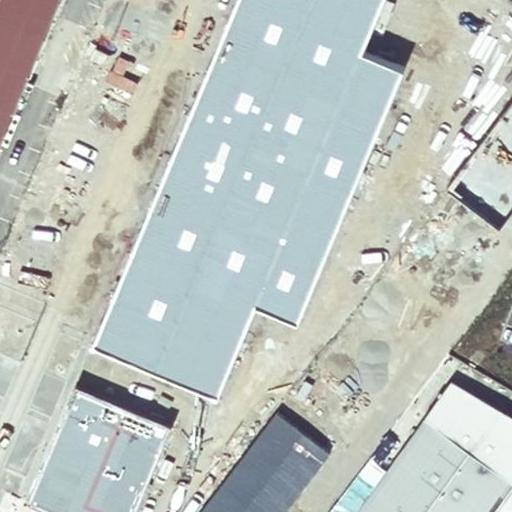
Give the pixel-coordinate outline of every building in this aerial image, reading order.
[(0,0),(0,143),(59,0),(0,0)] [(240,0),(96,343),(218,394),(258,301),(299,319),(405,69),(363,52),(384,0),(240,0)] [(511,104),(447,187),(497,227),(511,207),(511,104)] [(427,511),(499,414),(450,380),(355,511),(427,511)] [(30,502),(53,511),(136,511),(171,428),(77,388),(30,502)] [(199,511),(284,511),(329,455),(277,414),(199,511)] [(490,511),(511,483),(511,423),(499,414),(427,511),(490,511)] [(511,511),(511,483),(490,511),(511,511)]
